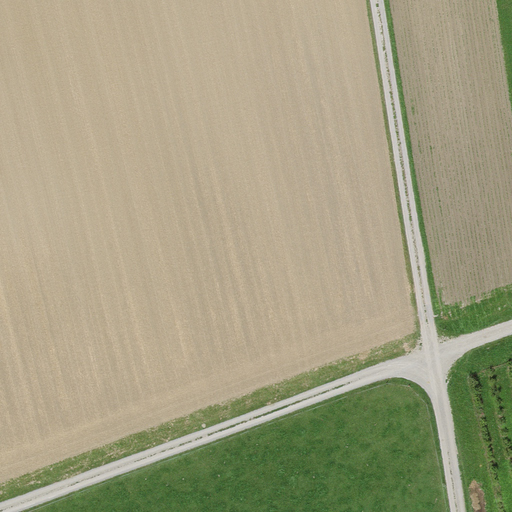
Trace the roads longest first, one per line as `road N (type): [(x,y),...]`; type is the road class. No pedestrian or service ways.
road 1 (track): [(2,511),(435,356)]
road 2 (track): [(435,356),(380,0)]
road 3 (track): [(459,511),(435,356)]
